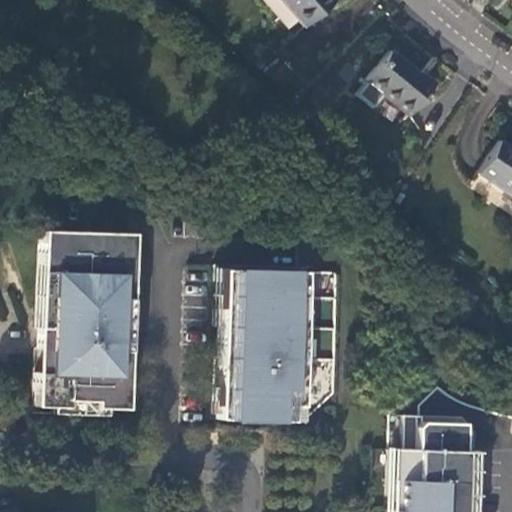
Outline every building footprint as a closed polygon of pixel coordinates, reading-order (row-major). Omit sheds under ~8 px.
[(281,0),(304,26),(332,0),(281,0)] [(431,84),(388,49),(364,78),(407,113),(431,84)] [(476,172),(511,195),(511,148),(498,139),(476,172)] [(43,368),(35,368),(34,402),(65,403),(65,396),(93,397),(93,403),(124,404),(125,370),(116,370),(117,346),(125,347),(126,325),(118,325),(118,294),(119,262),(127,262),(128,228),(39,227),(38,260),(46,260),(45,291),(44,324),(43,368)] [(46,260),(38,260),(37,291),(45,291),(46,260)] [(118,294),(127,294),(127,262),(119,262),(118,294)] [(304,266),(224,264),(224,289),(221,289),(218,413),(292,415),(292,400),(301,400),(304,266)] [(36,324),(44,324),(45,291),(37,291),(36,324)] [(126,325),(127,294),(118,294),(118,325),(126,325)] [(396,445),(390,445),(390,477),(391,477),(390,506),(383,506),(383,511),(382,511),(381,511),(466,511),(466,509),(472,509),(473,467),(467,466),(468,447),(474,447),(474,420),(412,419),(412,412),(396,411),(396,445)] [(384,411),(384,445),(390,445),(396,445),(396,411),(384,411)]
